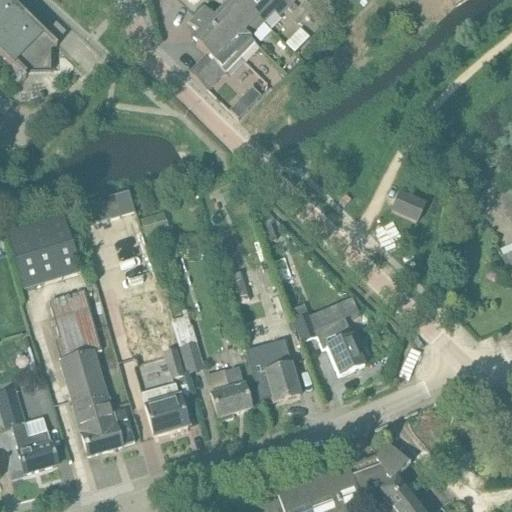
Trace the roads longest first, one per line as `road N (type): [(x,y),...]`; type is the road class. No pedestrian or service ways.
road 1 (unclassified): [(470,370),(142,51),(126,0)]
road 2 (unclassified): [(134,503),(470,370)]
